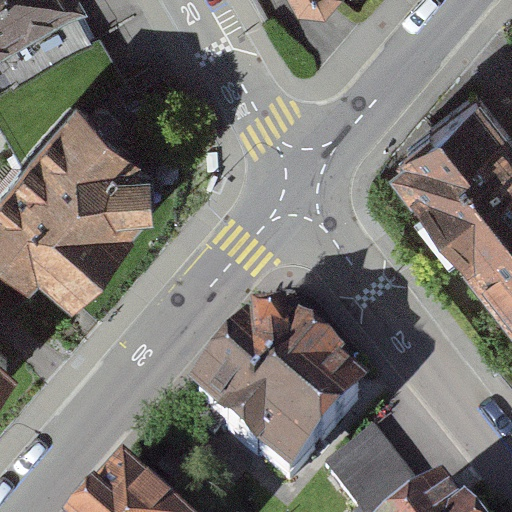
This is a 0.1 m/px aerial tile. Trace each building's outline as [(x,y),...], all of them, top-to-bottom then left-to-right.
[(0,0),(0,42),(73,0),(0,0)] [(287,0),(292,7),(323,8),(329,0),(287,0)] [(511,126),(478,83),(388,154),(511,309),(511,126)] [(165,176),(66,94),(0,173),(0,264),(55,310),(165,176)] [(365,401),(258,311),(177,408),(285,497),(365,401)] [(0,369),(12,356),(0,345),(0,369)] [(360,511),(415,511),(430,501),(378,436),(329,474),(360,511)] [(145,511),(109,481),(83,511),(145,511)] [(415,511),(468,511),(452,487),(430,501),(415,511)]
